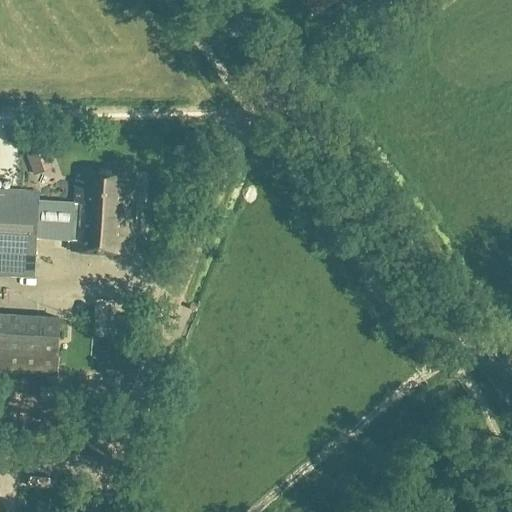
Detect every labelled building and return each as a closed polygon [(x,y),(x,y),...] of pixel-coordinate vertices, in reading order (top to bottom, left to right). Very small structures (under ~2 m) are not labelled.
[(303,0),(314,15),(336,0),(303,0)] [(414,13),(408,17),(411,22),(417,18),(414,13)] [(23,143),(27,155),(45,148),(41,137),(23,143)] [(78,168),(75,202),(73,234),(72,250),(127,255),(134,172),(78,168)] [(73,234),(75,202),(38,200),(38,191),(0,188),(0,273),(34,276),(36,232),(73,234)] [(0,313),(0,369),(56,373),(60,317),(0,313)]
